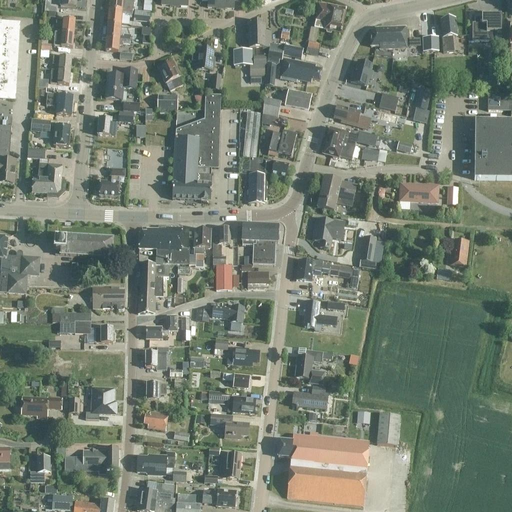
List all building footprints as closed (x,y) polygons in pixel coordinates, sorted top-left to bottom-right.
[(76,10),(76,0),(61,0),(60,9),(66,10),(66,9),(76,10)] [(133,14),(134,1),(127,0),(110,0),(109,11),(133,14)] [(221,9),(221,0),(208,0),(208,9),(221,9)] [(221,0),(221,9),(234,10),(234,0),(221,0)] [(345,10),(318,4),(315,16),(317,16),(315,25),(319,26),(318,30),(324,31),(341,35),(347,10),(345,10)] [(58,7),(51,6),(45,6),(45,12),(57,14),(58,7)] [(132,19),(133,14),(109,11),(108,25),(121,27),(122,15),(125,16),(125,18),(132,19)] [(150,13),(134,12),(133,22),(149,24),(150,13)] [(495,42),(495,32),(492,32),(492,20),(485,20),(485,18),(474,18),(474,25),(472,25),(472,42),(488,42),(488,44),(494,44),(494,42),(495,42)] [(62,34),(73,35),(75,21),(63,20),(63,21),(56,20),(56,25),(63,25),(62,34)] [(441,21),(444,50),(454,49),(453,38),(457,38),(455,20),(441,21)] [(256,57),(256,49),(263,48),(263,57),(268,57),(270,44),(271,44),(271,33),(265,33),(264,27),(261,27),(261,24),(252,24),(252,27),(249,28),(250,50),(239,50),(240,67),(252,67),(252,57),(256,57)] [(120,38),(121,27),(108,25),(107,39),(130,42),(131,37),(123,36),(123,38),(120,38)] [(0,99),(3,100),(5,99),(7,99),(8,98),(10,97),(11,95),(12,94),(13,92),(14,90),(15,88),(15,82),(18,27),(0,26),(0,99)] [(380,48),(380,51),(407,50),(406,29),(375,30),(371,32),(370,48),(380,48)] [(73,35),(62,34),(55,33),(54,47),(61,47),(61,48),(72,49),(73,35)] [(281,40),(288,41),(290,34),(282,33),(281,40)] [(423,39),(423,53),(438,52),(438,38),(423,39)] [(130,47),(130,42),(107,39),(105,52),(118,54),(119,47),(122,47),(122,46),(130,47)] [(420,39),(409,40),(409,48),(420,47),(420,39)] [(48,52),(52,52),(52,46),(45,45),(45,40),(42,40),(41,51),(48,52)] [(307,49),(319,51),(320,44),(308,42),(307,49)] [(303,50),(270,45),(267,63),(279,65),(279,61),(282,62),(283,57),(301,60),(303,50)] [(212,64),(214,51),(200,50),(199,53),(192,52),(191,62),(198,63),(197,71),(213,73),(214,65),(212,64)] [(465,53),(452,54),(452,61),(466,61),(465,53)] [(250,67),(250,86),(261,85),(261,78),(265,78),(264,66),(266,66),(266,57),(253,58),(254,67),(250,67)] [(60,58),(53,58),(53,63),(56,63),(55,66),(59,66),(59,72),(70,73),(71,59),(60,58)] [(316,67),(284,61),(280,80),(297,83),(297,81),(311,84),(312,81),(320,83),(322,71),(315,70),(316,67)] [(170,93),(175,91),(183,87),(179,79),(180,78),(172,63),(159,70),(170,93)] [(369,80),(371,81),(373,73),(371,73),(372,67),(358,63),(354,76),(353,75),(350,84),(367,88),(369,80)] [(265,87),(274,88),(276,66),(266,65),(265,87)] [(69,87),(70,73),(59,72),(52,71),(51,85),(58,85),(58,86),(69,87)] [(137,72),(124,71),(123,77),(108,76),(106,100),(122,102),(123,89),(135,91),(137,72)] [(221,77),(212,76),(211,91),(220,92),(221,77)] [(47,90),(48,82),(38,81),(37,89),(47,90)] [(399,92),(408,94),(409,86),(400,84),(399,92)] [(430,92),(418,90),(414,109),(426,112),(430,92)] [(285,106),(308,111),(312,97),(288,91),(285,106)] [(194,97),(199,112),(204,111),(204,106),(200,95),(194,97)] [(47,96),(46,107),(54,108),(54,104),(57,105),(56,116),(71,117),(73,97),(56,96),(47,96)] [(221,97),(205,96),(204,121),(176,131),(172,201),(201,202),(201,204),(207,205),(207,203),(210,203),(211,177),(210,177),(211,170),(218,170),(221,97)] [(398,100),(382,96),(379,109),(394,113),(398,100)] [(158,111),(178,111),(178,97),(158,97),(158,111)] [(511,117),(511,101),(511,102),(511,97),(488,97),(488,112),(511,113),(511,117)] [(263,117),(276,119),(278,119),(281,102),(265,99),(263,117)] [(140,105),(124,104),(123,112),(139,114),(140,105)] [(371,120),(360,117),(361,113),(337,107),(334,120),(341,122),(340,124),(368,131),(371,120)] [(395,115),(380,111),(378,119),(393,123),(395,115)] [(134,114),(119,113),(118,123),(133,125),(134,114)] [(247,114),(243,158),(256,159),(260,116),(247,114)] [(275,126),(276,119),(263,117),(262,125),(275,126)] [(9,161),(12,119),(0,118),(0,184),(14,185),(16,162),(9,161)] [(51,122),(32,120),(31,132),(49,134),(51,122)] [(112,121),(99,120),(97,137),(110,138),(115,138),(116,130),(111,129),(112,121)] [(474,181),(511,181),(511,122),(475,122),(475,124),(470,124),(470,131),(475,131),(474,181)] [(137,126),(138,137),(146,137),(146,125),(137,126)] [(70,127),(53,126),(52,132),(55,132),(54,147),(68,148),(70,127)] [(327,140),(348,145),(355,147),(359,134),(346,131),(345,133),(330,129),(327,140)] [(295,137),(283,134),(282,138),(273,136),(268,156),(275,158),(276,155),(289,159),(291,159),(291,157),(293,150),(296,150),(297,146),(295,145),(296,139),(296,137),(295,137)] [(339,158),(344,159),(351,161),(355,147),(348,145),(327,140),(322,155),(339,160),(339,158)] [(412,147),(399,143),(396,151),(410,155),(412,147)] [(62,182),(63,167),(48,166),(48,161),(44,161),(45,152),(28,150),(27,160),(39,161),(38,180),(33,180),(32,195),(47,196),(47,195),(60,196),(61,182),(62,182)] [(361,161),(377,163),(378,152),(363,150),(361,161)] [(377,163),(385,164),(387,152),(379,151),(378,152),(377,163)] [(262,166),(262,160),(250,159),(249,176),(248,205),(264,206),(264,203),(266,203),(267,187),(264,187),(265,177),(263,177),(264,166),(262,166)] [(289,166),(265,161),(264,175),(286,180),(289,166)] [(118,178),(125,178),(125,171),(110,171),(110,178),(111,178),(111,184),(100,183),(99,198),(119,199),(119,184),(118,184),(118,178)] [(336,205),(351,208),(356,187),(341,183),(341,182),(324,178),(317,209),(334,213),(336,205)] [(400,203),(437,205),(438,188),(401,186),(400,203)] [(458,189),(447,189),(447,207),(458,207),(458,189)] [(320,249),(329,250),(330,244),(325,243),(326,239),(326,238),(327,233),(342,236),(344,225),(331,223),(317,221),(314,242),(321,243),(320,249)] [(253,247),(252,266),(274,267),(274,264),(275,264),(276,244),(278,244),(278,236),(279,236),(279,232),(274,227),(256,226),(256,227),(242,226),(241,243),(242,243),(242,247),(253,247)] [(182,250),(182,229),(165,228),(165,231),(147,231),(147,233),(142,233),(139,236),(139,250),(156,251),(156,265),(162,265),(162,266),(189,267),(189,257),(190,250),(182,250)] [(225,259),(221,259),(221,246),(230,246),(230,230),(217,230),(217,246),(213,246),(213,259),(213,267),(225,267),(225,259)] [(210,250),(211,232),(194,231),(193,250),(194,250),(194,256),(195,256),(195,257),(189,257),(189,267),(195,267),(195,269),(203,270),(204,250),(210,250)] [(113,240),(61,237),(61,242),(56,242),(56,251),(55,256),(60,257),(112,260),(113,240)] [(0,259),(2,260),(1,272),(9,273),(9,269),(10,257),(6,257),(8,239),(0,238),(0,259)] [(376,243),(364,241),(360,262),(372,264),(376,243)] [(469,243),(455,241),(455,245),(452,244),(449,267),(465,268),(469,243)] [(1,272),(0,281),(8,281),(8,285),(7,294),(26,296),(27,277),(38,278),(40,259),(22,258),(22,256),(16,255),(16,258),(17,258),(16,269),(9,269),(9,273),(1,272)] [(299,262),(296,282),(305,283),(311,284),(312,277),(321,278),(322,274),(328,275),(328,276),(337,278),(339,268),(323,265),(323,263),(314,261),(314,264),(312,264),(308,263),(299,262)] [(155,266),(141,265),(140,298),(138,298),(138,316),(155,315),(154,299),(163,299),(163,279),(169,279),(169,268),(155,267),(155,266)] [(216,267),(216,292),(232,292),(231,267),(216,267)] [(351,280),(349,289),(357,290),(360,271),(352,270),(351,280)] [(452,272),(445,271),(443,281),(450,283),(452,272)] [(480,285),(480,271),(472,271),(472,284),(480,285)] [(248,274),(248,291),(266,291),(266,286),(268,286),(268,277),(264,277),(264,274),(248,274)] [(0,281),(0,282),(0,293),(7,294),(8,285),(8,281),(0,281)] [(124,292),(119,292),(119,289),(111,289),(93,290),(93,310),(102,310),(110,310),(111,311),(113,310),(112,309),(112,305),(117,305),(117,310),(118,312),(123,312),(124,310),(124,292)] [(305,303),(303,312),(306,313),(304,329),(314,330),(314,332),(321,333),(322,326),(336,328),(337,319),(319,317),(320,305),(305,303)] [(213,308),(212,319),(230,321),(230,324),(231,324),(230,332),(240,334),(241,325),(242,325),(244,309),(232,308),(232,310),(213,308)] [(196,322),(208,324),(209,312),(197,311),(196,322)] [(74,323),(91,323),(91,315),(52,316),(52,324),(60,324),(60,325),(71,325),(71,323),(74,323)] [(166,316),(167,330),(162,330),(162,329),(146,329),(146,341),(162,341),(162,336),(169,336),(169,333),(177,333),(177,316),(166,316)] [(74,323),(74,329),(74,336),(91,336),(91,323),(74,323)] [(113,329),(101,329),(101,330),(95,330),(95,345),(113,345),(113,329)] [(228,343),(216,342),(215,356),(222,356),(223,351),(227,352),(228,343)] [(234,349),(232,366),(252,368),(252,364),(258,365),(259,353),(248,352),(248,351),(234,349)] [(68,351),(68,358),(86,357),(85,350),(68,351)] [(169,350),(157,350),(157,354),(146,354),(146,370),(156,370),(156,373),(166,373),(166,355),(168,355),(169,350)] [(298,358),(295,379),(309,381),(309,385),(323,387),(324,374),(311,372),(312,363),(321,364),(322,360),(331,361),(332,355),(323,354),(306,352),(305,358),(298,358)] [(88,357),(88,374),(113,374),(113,357),(88,357)] [(190,360),(190,369),(201,370),(202,360),(190,360)] [(234,376),(225,375),(224,381),(233,382),(233,389),(248,390),(250,378),(234,376)] [(175,389),(185,389),(185,381),(175,381),(175,389)] [(159,386),(147,385),(147,402),(159,402),(159,396),(166,396),(166,386),(159,386)] [(116,417),(117,403),(114,403),(115,390),(91,389),(90,414),(86,414),(85,422),(98,422),(99,416),(116,417)] [(292,407),(326,411),(328,394),(323,393),(324,390),(314,389),(313,394),(314,394),(314,398),(294,395),(292,407)] [(48,400),(22,399),(21,417),(37,418),(37,420),(47,420),(48,411),(61,411),(62,400),(48,399),(48,400)] [(227,407),(227,414),(232,414),(249,416),(250,416),(254,416),(255,401),(234,399),(234,400),(229,399),(229,405),(227,407)] [(79,401),(69,401),(69,415),(79,415),(79,401)] [(168,416),(150,413),(149,416),(146,416),(144,425),(148,426),(147,429),(165,432),(168,416)] [(370,415),(357,414),(357,425),(369,426),(370,415)] [(241,438),(248,438),(249,425),(232,424),(232,418),(211,416),(210,426),(226,428),(225,440),(240,441),(241,438)] [(400,418),(379,416),(377,446),(397,448),(400,418)] [(189,436),(175,433),(174,441),(188,443),(189,436)] [(320,438),(320,439),(293,436),(292,443),(279,442),(278,459),(291,460),(287,500),(363,508),(370,443),(320,438)] [(209,457),(219,457),(220,450),(209,449),(209,457)] [(118,471),(118,450),(106,450),(106,452),(83,452),(83,459),(61,459),(61,473),(99,474),(98,477),(107,477),(107,471),(118,471)] [(0,451),(0,471),(10,471),(9,451),(0,451)] [(148,459),(138,458),(137,474),(147,475),(147,476),(165,477),(166,470),(174,470),(175,454),(167,454),(166,458),(148,457),(148,459)] [(229,455),(222,455),(220,480),(227,480),(239,481),(239,474),(240,474),(240,464),(241,456),(229,455)] [(30,474),(30,485),(44,485),(44,474),(50,474),(50,459),(37,459),(37,474),(30,474)] [(173,483),(186,483),(186,474),(173,473),(173,483)] [(204,485),(217,485),(217,478),(205,477),(204,485)] [(172,506),(174,488),(173,487),(164,486),(162,486),(161,494),(141,491),(139,501),(156,504),(156,503),(172,506)] [(216,508),(235,510),(236,493),(218,491),(217,493),(203,492),(202,504),(216,505),(216,508)] [(52,511),(69,511),(71,511),(73,498),(65,497),(58,497),(53,497),(52,511)] [(170,511),(172,506),(156,503),(156,504),(139,501),(137,511),(170,511)] [(113,511),(114,504),(102,502),(101,506),(75,503),(73,511),(113,511)]
